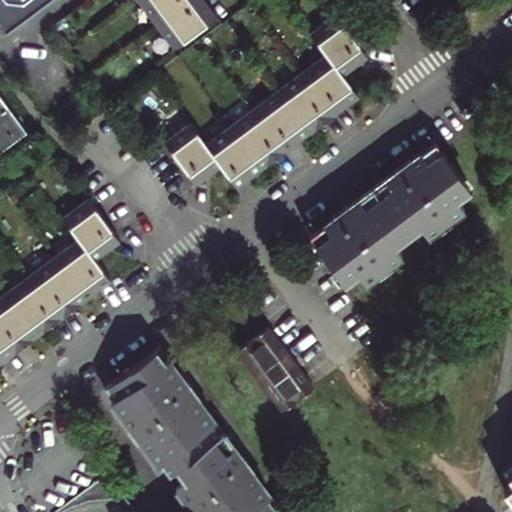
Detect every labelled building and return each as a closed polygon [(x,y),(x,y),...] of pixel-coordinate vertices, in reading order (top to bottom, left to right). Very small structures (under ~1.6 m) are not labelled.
[(0,0),(0,4),(17,28),(56,0),(0,0)] [(141,0),(177,49),(222,17),(216,9),(209,0),(141,0)] [(348,76),(341,68),(347,64),(361,66),(363,54),(360,49),(364,45),(341,14),(314,33),(330,54),(209,143),(194,123),(169,142),(191,173),(196,169),(200,175),(213,176),(216,162),(220,159),(225,166),(232,175),(237,172),(239,175),(254,178),(256,164),(260,161),(266,158),(278,160),(281,146),(278,142),(281,139),(286,137),(289,140),(302,143),(304,129),(308,126),(314,123),(326,124),(329,110),(326,106),(329,104),(334,100),(337,104),(351,106),(354,92),(358,90),(348,76)] [(363,54),(361,66),(372,57),(364,45),(360,49),(363,54)] [(39,76),(54,100),(78,84),(63,61),(39,76)] [(347,64),(341,68),(348,76),(361,66),(347,64)] [(0,76),(0,156),(38,129),(0,76)] [(354,92),(351,106),(363,97),(358,90),(354,92)] [(329,110),(326,124),(338,116),(351,106),(337,104),(334,100),(329,104),(326,106),(329,110)] [(304,129),(302,143),(313,134),(326,124),(314,123),(308,126),(304,129)] [(281,146),(278,160),(290,151),(302,143),(289,140),(286,137),(281,139),(278,142),(281,146)] [(354,208),(320,233),(315,237),(350,284),(364,273),(371,283),(407,258),(399,246),(426,228),(433,237),(469,211),(462,201),(475,191),(440,143),(426,153),(435,166),(425,173),(416,161),(362,201),(371,213),(362,220),(354,208)] [(254,178),(266,169),(278,160),(266,158),(260,161),(256,164),(254,178)] [(213,176),(225,166),(220,159),(216,162),(213,176)] [(196,169),(191,173),(200,186),(213,176),(200,175),(196,169)] [(237,172),(232,175),(241,188),(254,178),(239,175),(237,172)] [(0,366),(114,282),(99,261),(124,241),(91,197),(66,217),(81,237),(0,297),(0,366)] [(273,327),(241,351),(287,413),(318,388),(273,327)] [(162,368),(170,363),(161,351),(154,356),(162,368)] [(269,511),(264,505),(272,499),(275,497),(174,360),(170,363),(162,368),(154,356),(117,383),(125,396),(119,401),(115,404),(162,467),(166,464),(175,475),(181,471),(190,483),(180,491),(195,509),(190,511),(269,511)] [(125,396),(117,383),(110,389),(119,401),(125,396)] [(281,511),(272,499),(264,505),(269,511),(281,511)]
